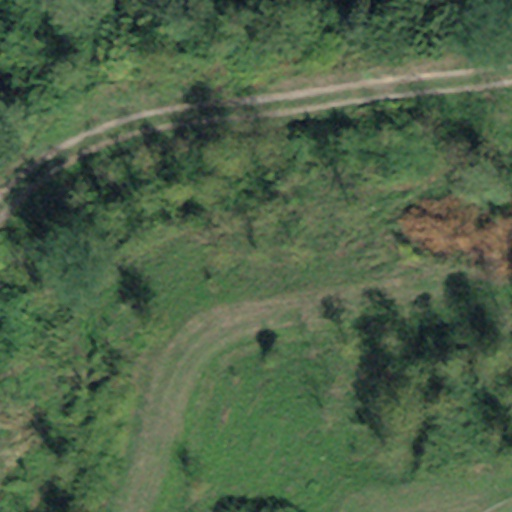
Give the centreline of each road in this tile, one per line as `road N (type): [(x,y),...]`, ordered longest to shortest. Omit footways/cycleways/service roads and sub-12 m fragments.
road 1 (track): [(0,214),(37,176),(127,125),(511,71)]
road 2 (track): [(139,511),(181,379),(194,352),(215,337),(253,321),(511,284)]
